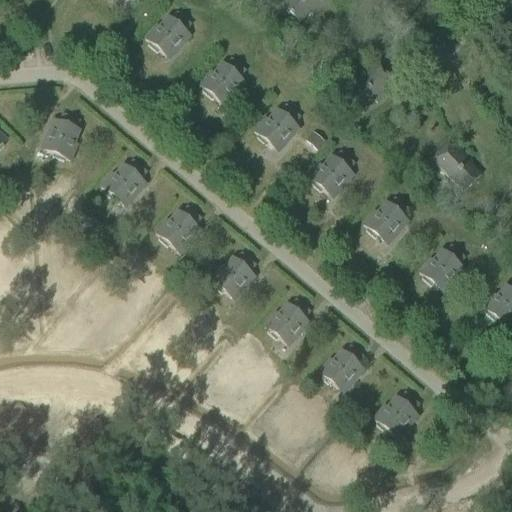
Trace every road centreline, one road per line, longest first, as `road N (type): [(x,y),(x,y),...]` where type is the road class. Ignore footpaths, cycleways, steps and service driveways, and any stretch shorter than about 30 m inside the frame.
road 1 (unclassified): [(511,444),(103,85),(38,72),(0,79)]
road 2 (unclassified): [(373,0),(409,43),(439,49),(462,43),(502,0)]
road 3 (unknown): [(402,511),(486,421)]
